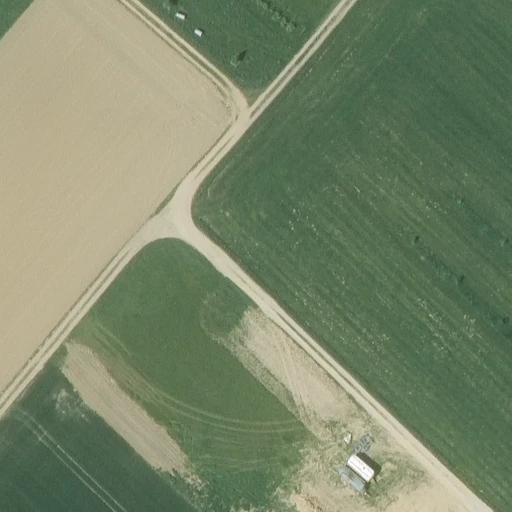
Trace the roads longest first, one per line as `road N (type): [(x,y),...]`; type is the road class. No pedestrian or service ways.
road 1 (track): [(0,411),(349,0)]
road 2 (track): [(482,511),(169,212)]
road 3 (track): [(254,110),(124,0)]
